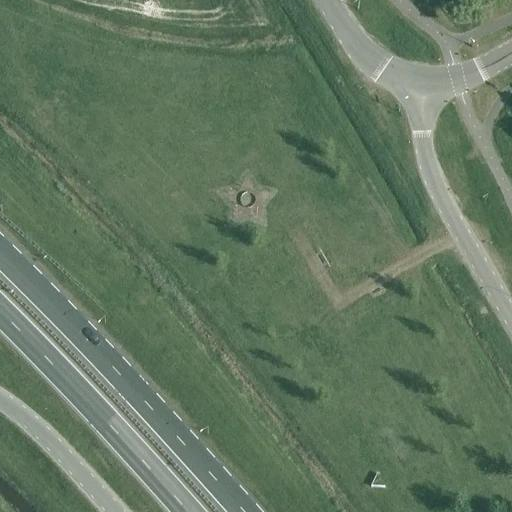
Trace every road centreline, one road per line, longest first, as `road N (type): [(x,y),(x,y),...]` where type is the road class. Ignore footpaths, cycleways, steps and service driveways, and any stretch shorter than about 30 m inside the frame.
road 1 (trunk): [(240,511),(0,259)]
road 2 (trunk): [(0,316),(184,511)]
road 3 (unclassified): [(511,324),(430,180),(420,92)]
road 4 (tertiary): [(0,399),(113,511)]
road 5 (tertiary): [(420,92),(367,60),(329,0)]
